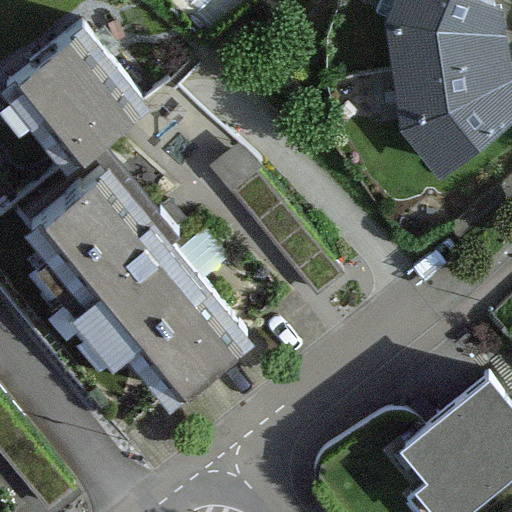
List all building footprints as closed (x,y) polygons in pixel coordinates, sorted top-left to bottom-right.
[(391,66),(507,45),(505,33),(502,0),(388,0),(384,12),(391,66)] [(166,87),(98,5),(12,75),(79,158),(166,87)] [(507,45),(391,66),(398,123),(437,171),(511,109),(511,65),(507,45)] [(65,240),(53,249),(131,349),(144,339),(188,395),(275,327),(128,140),(41,208),(65,240)] [(247,187),(327,288),(353,268),(273,167),(247,187)] [(511,458),(511,390),(490,363),(405,431),(432,465),(421,474),(449,509),(511,458)] [(0,430),(57,502),(82,482),(0,378),(0,430)]
